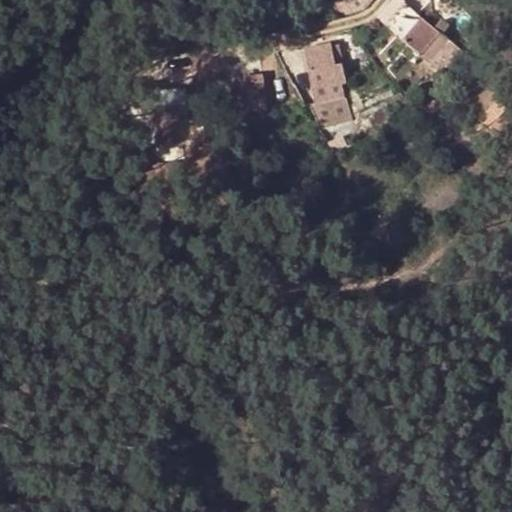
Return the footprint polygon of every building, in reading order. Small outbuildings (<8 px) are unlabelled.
[(341,0),(336,4),(340,12),(355,8),(362,0),(341,0)] [(402,38),(442,75),(463,53),(441,33),(447,26),(440,19),(432,28),(420,18),(402,38)] [(331,41),(304,47),(313,87),(341,82),(346,81),(342,61),(336,63),(331,43),(331,41)] [(338,41),(331,43),(336,63),(342,61),(338,41)] [(261,73),(230,77),(233,100),(264,97),(261,73)] [(341,82),(313,87),(316,103),(344,98),(341,82)] [(511,113),(496,99),(474,123),(494,141),(511,120),(511,113)] [(155,124),(182,120),(181,108),(153,112),(155,124)] [(155,124),(158,144),(185,139),(182,120),(155,124)]
